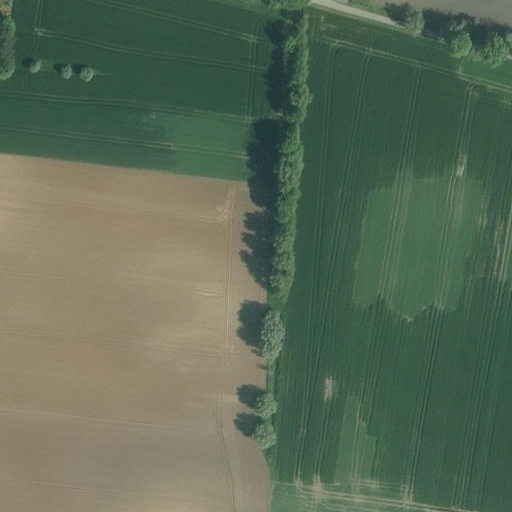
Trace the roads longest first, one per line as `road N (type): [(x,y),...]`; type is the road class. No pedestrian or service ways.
road 1 (track): [(291,0),(271,303),(292,306)]
road 2 (unclassified): [(314,0),(511,56)]
